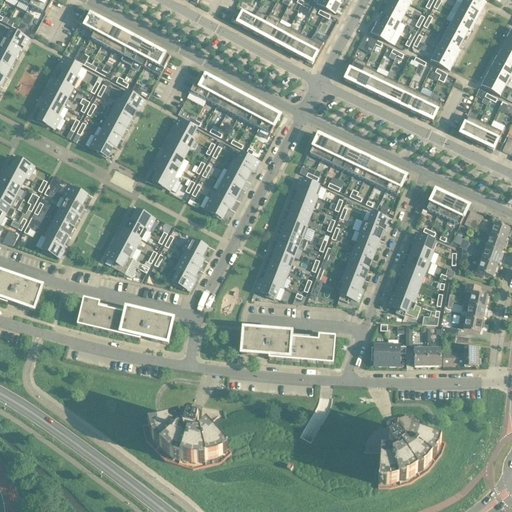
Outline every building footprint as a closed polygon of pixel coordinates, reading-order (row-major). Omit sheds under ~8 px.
[(33,0),(49,9),(53,0),(33,0)] [(335,14),(340,4),(332,0),(320,0),(318,5),(335,14)] [(410,5),(401,0),(390,0),(388,5),(404,14),(410,5)] [(478,0),(463,0),(462,4),(479,13),(484,3),(478,0)] [(474,22),(479,13),(462,4),(457,13),(474,22)] [(383,15),(399,24),(404,14),(388,5),(383,15)] [(248,30),(255,17),(238,8),(231,21),(248,30)] [(92,40),(101,21),(99,20),(99,19),(86,12),(79,25),(94,33),(91,39),(92,40)] [(248,30),(258,36),(268,18),(257,13),(255,17),(248,30)] [(468,32),(474,22),(457,13),(452,23),(468,32)] [(268,18),(258,36),(270,42),(279,25),(281,20),(270,14),(268,18)] [(377,24),(394,33),(399,24),(383,15),(377,24)] [(104,22),(101,21),(92,40),(102,45),(112,27),(109,26),(110,25),(104,22)] [(463,42),(468,32),(452,23),(446,33),(463,42)] [(394,33),(377,24),(372,34),(389,43),(394,33)] [(279,25),(270,42),(279,47),(289,30),(279,25)] [(114,28),(112,27),(102,45),(113,51),(123,33),(120,31),(121,30),(115,27),(114,28)] [(290,28),(289,30),(279,47),(291,53),(300,36),(301,34),(290,28)] [(4,39),(23,49),(24,46),(25,47),(29,40),(12,31),(7,40),(4,39)] [(123,33),(113,51),(123,57),(133,38),(131,37),(131,36),(125,33),(125,34),(123,33)] [(458,51),(463,42),(446,33),(441,42),(458,51)] [(375,45),(377,41),(372,39),(365,35),(359,48),(371,54),(375,45)] [(301,59),(310,41),(300,36),(291,53),(301,59)] [(135,39),(133,38),(123,57),(134,62),(144,44),(141,43),(142,42),(136,39),(135,39)] [(4,39),(0,46),(0,49),(15,58),(19,52),(18,51),(20,48),(22,50),(23,49),(4,39)] [(321,47),(310,41),(301,59),(312,65),(321,47)] [(453,61),(458,51),(441,42),(436,52),(453,61)] [(146,45),(144,44),(134,62),(144,68),(154,50),(152,48),(152,47),(147,44),(146,45)] [(0,49),(0,61),(10,68),(14,61),(13,61),(15,58),(0,49)] [(499,58),(511,65),(511,53),(504,49),(499,58)] [(157,51),(154,50),(144,68),(145,68),(148,62),(164,70),(171,57),(157,50),(157,51)] [(448,71),(453,61),(436,52),(431,62),(448,71)] [(511,73),(511,65),(499,58),(493,68),(510,77),(511,73)] [(61,66),(59,69),(78,79),(76,77),(81,68),(64,59),(60,65),(61,66)] [(356,86),(366,64),(355,59),(345,81),(356,86)] [(0,61),(0,74),(5,77),(9,71),(8,70),(9,67),(10,68),(0,61)] [(367,64),(366,64),(356,86),(367,91),(376,71),(366,66),(367,64)] [(488,77),(505,86),(510,77),(493,68),(488,77)] [(78,79),(59,69),(62,71),(60,74),(59,73),(56,80),(73,89),(78,79)] [(377,71),(376,71),(367,91),(378,96),(386,78),(376,74),(377,71)] [(190,92),(206,101),(216,83),(214,81),(214,80),(201,73),(190,92)] [(500,96),(505,86),(488,77),(483,87),(500,96)] [(389,101),(397,84),(386,78),(378,96),(389,101)] [(54,83),(51,89),(68,98),(73,89),(56,80),(57,80),(55,83),(54,83)] [(216,83),(206,101),(217,107),(227,88),(224,87),(225,86),(219,83),(219,84),(216,83)] [(408,89),(397,84),(389,101),(399,107),(408,89)] [(227,88),(217,107),(228,112),(237,94),(235,93),(235,92),(230,89),(229,90),(227,88)] [(49,92),(46,99),(63,108),(68,98),(51,89),(51,90),(50,93),(49,92)] [(419,94),(408,89),(399,107),(410,112),(419,94)] [(117,99),(117,100),(138,111),(140,108),(144,102),(127,93),(122,102),(117,99)] [(237,94),(228,112),(238,118),(248,100),(245,98),(246,97),(240,94),(240,95),(237,94)] [(419,94),(410,112),(421,117),(429,99),(419,94)] [(44,102),(41,108),(60,119),(60,118),(58,117),(63,108),(46,99),(45,102),(44,102)] [(441,104),(429,99),(421,117),(432,122),(441,104)] [(117,100),(111,109),(131,120),(134,113),(133,113),(135,110),(138,111),(117,100)] [(248,100),(238,118),(249,124),(259,105),(256,104),(257,103),(251,100),(250,101),(248,100)] [(259,105),(249,124),(259,129),(269,111),(267,110),(267,109),(261,106),(259,105)] [(60,119),(41,108),(41,109),(43,110),(37,123),(45,127),(46,124),(55,129),(60,119)] [(131,120),(111,109),(111,110),(114,111),(109,120),(107,118),(106,119),(126,129),(129,123),(128,123),(130,120),(131,120)] [(269,111),(259,129),(270,135),(277,123),(278,123),(280,119),(279,119),(280,117),(277,115),(278,114),(272,111),(272,112),(269,111)] [(460,135),(471,140),(479,123),(468,117),(460,135)] [(106,119),(101,128),(121,139),(124,132),(123,132),(125,129),(126,130),(126,129),(106,119)] [(177,133),(193,141),(194,140),(191,139),(196,129),(179,120),(176,127),(174,131),(177,133)] [(65,131),(70,123),(65,121),(61,129),(65,131)] [(479,123),(471,140),(482,146),(490,128),(479,123)] [(121,139),(101,128),(101,129),(104,130),(99,139),(96,137),(96,138),(116,148),(119,142),(118,142),(120,139),(121,139)] [(490,128),(482,146),(493,151),(502,133),(490,128)] [(188,151),(193,141),(177,133),(175,135),(171,142),(172,142),(188,151)] [(310,155),(322,160),(331,142),(327,140),(328,139),(322,136),(321,137),(319,136),(318,138),(317,137),(315,142),(316,142),(310,155)] [(116,148),(96,138),(91,148),(99,153),(98,155),(106,160),(113,147),(115,149),(116,148)] [(331,142),(322,160),(332,166),(341,147),(338,145),(339,144),(333,141),(332,142),(331,142)] [(183,160),(188,151),(172,142),(170,145),(166,151),(167,152),(183,160)] [(511,143),(507,142),(502,151),(508,154),(511,145),(511,143)] [(341,147),(332,166),(343,171),(352,152),(349,150),(349,149),(344,147),(343,148),(341,147)] [(178,170),(183,160),(167,152),(165,155),(164,154),(161,161),(162,161),(178,170)] [(352,152),(343,171),(354,176),(363,157),(360,155),(360,154),(354,152),(354,153),(352,152)] [(234,163),(250,171),(252,173),(254,169),(255,169),(259,163),(242,154),(237,163),(234,162),(234,163)] [(8,169),(28,179),(33,169),(25,164),(26,162),(18,157),(11,170),(9,168),(8,169)] [(363,157),(354,176),(365,181),(374,162),(371,161),(371,160),(365,157),(365,158),(363,157)] [(173,178),(178,170),(162,161),(160,164),(159,164),(156,170),(159,172),(175,181),(176,180),(173,178)] [(374,162),(365,181),(376,186),(385,167),(381,166),(382,165),(376,162),(376,163),(374,162)] [(229,172),(245,181),(249,175),(248,174),(250,171),(234,163),(229,172)] [(385,167),(376,186),(387,191),(396,172),(392,171),(393,170),(387,167),(386,168),(385,167)] [(28,179),(8,169),(5,175),(6,175),(4,178),(3,178),(20,187),(25,178),(28,180),(28,179)] [(170,191),(175,181),(159,172),(152,184),(160,189),(162,186),(170,191)] [(224,182),(240,190),(240,191),(244,184),(243,184),(245,181),(229,172),(224,182)] [(396,172),(387,191),(397,196),(403,183),(404,184),(406,180),(405,179),(406,177),(403,176),(404,175),(398,172),(397,173),(396,172)] [(0,188),(18,198),(15,196),(20,187),(3,178),(0,184),(1,185),(0,186),(0,188)] [(297,190),(317,198),(321,187),(300,179),(298,186),(298,187),(297,190)] [(219,191),(235,200),(239,194),(238,193),(240,190),(224,182),(219,191)] [(18,198),(0,188),(0,201),(12,208),(18,198)] [(64,198),(83,209),(83,208),(81,207),(87,194),(79,190),(78,193),(69,188),(64,198)] [(313,208),(317,198),(297,190),(297,191),(300,192),(298,195),(295,201),(313,208)] [(211,199),(211,200),(228,209),(230,210),(234,203),(233,203),(235,200),(219,191),(214,200),(211,199)] [(427,210),(438,215),(447,197),(444,195),(445,194),(439,192),(438,193),(436,191),(435,193),(434,193),(432,197),(433,197),(427,210)] [(438,215),(449,221),(458,202),(455,201),(456,200),(450,197),(449,198),(447,197),(438,215)] [(66,200),(61,209),(78,218),(79,215),(80,215),(83,209),(64,198),(63,199),(66,200)] [(187,203),(197,209),(199,205),(190,199),(187,203)] [(228,209),(211,200),(205,210),(214,214),(212,217),(221,221),(228,209)] [(0,213),(5,216),(10,207),(12,208),(0,201),(0,213)] [(309,218),(313,208),(295,201),(295,202),(296,202),(295,205),(294,205),(291,211),(309,218)] [(458,202),(449,221),(460,226),(469,207),(466,206),(466,205),(461,202),(460,203),(458,202)] [(61,209),(56,219),(73,228),(73,227),(72,227),(74,224),(75,225),(78,218),(61,209)] [(129,221),(148,231),(154,221),(145,216),(147,214),(138,209),(132,222),(129,221)] [(305,228),(309,218),(291,211),(291,212),(292,212),(291,215),(290,215),(287,221),(308,229),(305,228)] [(470,228),(476,214),(471,211),(464,225),(470,228)] [(363,222),(385,231),(387,227),(387,228),(390,221),(372,214),(368,224),(363,222)] [(482,217),(476,214),(470,228),(476,231),(482,217)] [(56,219),(51,228),(68,237),(67,237),(69,234),(70,234),(73,228),(56,219)] [(148,232),(148,231),(129,221),(125,227),(126,228),(125,231),(124,230),(124,231),(141,240),(145,230),(148,232)] [(304,239),(308,229),(287,221),(287,222),(288,222),(287,225),(286,225),(283,231),(304,239)] [(359,232),(379,240),(382,234),(381,233),(382,230),(385,231),(363,222),(359,232)] [(494,224),(490,236),(506,242),(510,229),(494,224)] [(51,228),(46,238),(65,248),(62,246),(64,243),(65,244),(68,237),(51,228)] [(141,240),(124,231),(120,237),(121,237),(120,240),(119,240),(135,249),(141,240)] [(304,240),(304,239),(283,231),(283,232),(284,232),(283,235),(282,235),(280,241),(297,248),(301,239),(304,240)] [(358,243),(375,250),(378,244),(377,243),(378,240),(379,241),(379,240),(359,232),(359,233),(361,234),(358,243)] [(413,245),(433,253),(437,242),(416,234),(413,241),(414,241),(413,245)] [(506,242),(490,236),(486,248),(502,254),(506,242)] [(65,248),(46,238),(48,240),(42,252),(50,256),(52,254),(60,258),(64,252),(63,251),(65,248)] [(131,258),(135,249),(119,240),(115,246),(116,247),(115,250),(112,248),(112,249),(133,260),(131,258)] [(184,250),(203,261),(203,260),(201,259),(207,246),(199,242),(198,244),(189,240),(184,250)] [(293,258),(297,248),(280,241),(279,242),(280,242),(279,245),(278,245),(276,252),(293,258)] [(351,252),(371,260),(374,254),(373,253),(374,250),(375,251),(375,250),(358,243),(354,253),(351,252)] [(429,262),(433,253),(413,245),(415,247),(414,250),(413,249),(411,256),(432,264),(432,263),(429,262)] [(486,248),(483,254),(479,253),(477,258),(481,260),(497,266),(502,254),(486,248)] [(133,260),(112,249),(110,252),(109,251),(106,258),(114,263),(111,268),(125,275),(133,260)] [(186,252),(181,261),(198,270),(197,269),(199,266),(200,267),(203,261),(184,250),(183,251),(186,252)] [(290,268),(293,258),(276,252),(275,255),(274,255),(272,262),(290,268)] [(347,262),(368,270),(370,264),(369,263),(370,260),(371,261),(371,260),(351,252),(347,262)] [(428,274),(432,264),(411,256),(411,257),(410,260),(410,259),(407,266),(428,274)] [(497,266),(481,260),(478,268),(474,266),(471,274),(483,279),(484,275),(493,278),(497,266)] [(181,261),(176,271),(195,281),(195,280),(192,279),(194,276),(195,276),(198,270),(181,261)] [(286,279),(290,268),(272,262),(271,265),(270,265),(268,272),(286,279)] [(346,274),(364,280),(366,274),(365,274),(367,270),(367,271),(368,270),(347,262),(347,263),(350,264),(346,274)] [(427,274),(428,274),(407,266),(408,267),(406,270),(403,276),(421,283),(425,273),(427,274)] [(193,284),(195,281),(176,271),(179,273),(172,285),(180,289),(182,287),(190,291),(194,285),(193,284)] [(282,289),(286,279),(268,272),(269,272),(267,276),(267,275),(264,281),(262,281),(282,289)] [(339,283),(362,291),(360,290),(362,284),(363,281),(364,280),(346,274),(342,283),(339,282),(339,283)] [(417,293),(421,283),(403,276),(403,277),(404,277),(402,280),(399,286),(417,293)] [(0,302),(0,303),(1,303),(2,299),(7,301),(6,305),(7,305),(9,300),(19,304),(18,306),(34,312),(43,288),(26,283),(24,289),(14,286),(15,284),(0,278),(0,302)] [(282,289),(262,281),(261,285),(260,284),(257,291),(266,295),(265,297),(274,301),(279,288),(282,289)] [(360,295),(362,291),(339,283),(337,289),(342,291),(339,301),(347,304),(350,299),(359,302),(361,295),(360,295)] [(481,288),(466,285),(465,292),(471,293),(469,306),(485,309),(488,296),(480,294),(481,288)] [(413,303),(417,293),(399,286),(399,287),(400,287),(399,290),(398,290),(396,296),(393,295),(416,304),(413,303)] [(413,311),(416,304),(393,295),(392,299),(391,299),(389,306),(398,309),(395,314),(404,318),(408,309),(413,311)] [(145,321),(145,319),(82,304),(77,326),(87,328),(87,329),(88,325),(94,326),(93,330),(102,332),(103,329),(109,330),(108,334),(109,334),(117,336),(118,336),(119,332),(124,334),(123,337),(124,337),(133,339),(133,340),(134,336),(140,337),(139,341),(140,341),(141,336),(152,339),(151,341),(167,345),(173,321),(157,317),(155,323),(145,321)] [(469,306),(466,318),(483,321),(485,309),(469,306)] [(483,321),(466,318),(460,317),(457,330),(480,334),(483,321)] [(458,336),(459,330),(442,327),(441,334),(458,336)] [(335,342),(271,337),(270,339),(260,338),(260,331),(243,330),(241,355),(258,356),(258,354),(269,355),(269,360),(270,360),(270,356),(276,357),(276,360),(285,361),(286,361),(286,357),(292,358),(291,362),(292,362),(301,362),(301,363),(302,359),(308,359),(307,363),(308,363),(317,364),(317,360),(323,360),(323,364),(333,365),(335,342)] [(471,339),(469,338),(455,337),(454,344),(464,345),(464,355),(443,355),(443,367),(455,367),(455,365),(464,365),(464,367),(465,367),(478,367),(478,349),(470,349),(470,346),(471,339)] [(374,367),(388,367),(388,346),(375,346),(375,348),(371,348),(371,356),(374,357),(374,367)] [(388,346),(388,367),(399,368),(399,354),(406,354),(406,347),(399,347),(399,346),(388,346)] [(428,367),(428,349),(414,349),(414,367),(428,367)] [(441,349),(428,349),(428,367),(441,367),(441,349)] [(178,419),(164,422),(143,427),(146,442),(165,462),(188,469),(193,471),(197,470),(221,464),(231,454),(219,441),(207,427),(209,425),(208,425),(208,424),(205,424),(204,425),(200,423),(201,422),(201,412),(196,410),(191,409),(185,419),(181,418),(178,419)] [(305,440),(300,437),(269,420),(261,416),(247,414),(236,416),(232,416),(226,418),(223,420),(218,416),(208,425),(209,425),(207,427),(219,441),(231,454),(235,451),(241,449),(246,448),(252,449),(257,451),(287,468),(291,470),(316,485),(378,489),(380,456),(326,452),(311,444),(305,440)] [(380,456),(378,489),(390,490),(410,485),(428,473),(441,455),(445,444),(429,439),(422,437),(419,435),(421,428),(419,421),(412,417),(405,416),(403,417),(398,419),(396,426),(396,427),(394,427),(389,429),(389,428),(379,429),(373,433),(368,438),(364,445),(364,454),(380,455),(380,456)]
